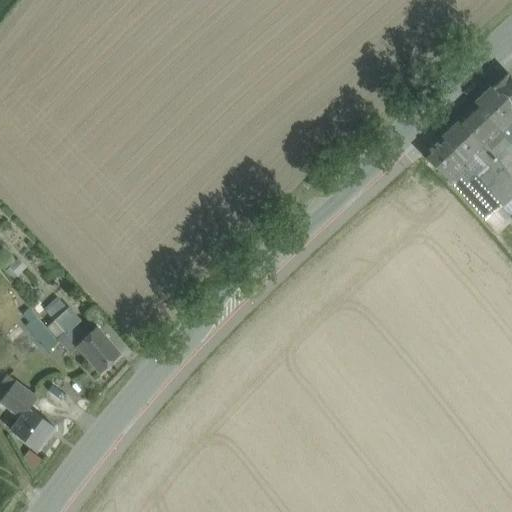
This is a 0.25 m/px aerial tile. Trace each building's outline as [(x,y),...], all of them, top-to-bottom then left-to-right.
[(511,77),(508,73),(492,88),(511,109),(511,77)] [(511,115),(511,109),(492,88),(475,105),(497,129),(511,115)] [(497,129),(475,105),(457,122),(480,146),(497,129)] [(511,138),(511,115),(497,129),(507,143),(511,138)] [(480,146),(457,122),(440,138),(463,163),(472,154),(480,146)] [(492,157),(507,143),(497,129),(480,146),(492,157)] [(463,163),(440,138),(421,156),(445,179),(451,174),(463,163)] [(511,146),(507,143),(492,157),(503,167),(511,158),(511,146)] [(492,157),(480,146),(472,154),(486,168),(478,176),(485,184),(502,206),(511,196),(511,179),(503,167),(492,157)] [(511,158),(503,167),(511,179),(511,158)] [(485,184),(478,176),(475,172),(466,181),(456,190),(484,222),(502,206),(485,184)] [(456,190),(466,181),(461,176),(456,180),(451,174),(445,179),(456,190)] [(44,310),(53,321),(66,309),(57,299),(44,310)] [(79,322),(67,308),(66,309),(53,321),(66,335),(77,348),(99,373),(119,353),(96,327),(84,337),(75,326),(79,322)] [(25,327),(48,353),(57,345),(34,319),(25,327)] [(69,354),(77,348),(66,335),(58,341),(69,354)] [(0,401),(15,381),(7,376),(0,385),(0,401)] [(10,430),(38,451),(55,428),(29,408),(36,397),(15,381),(0,401),(0,403),(19,417),(10,430)]
